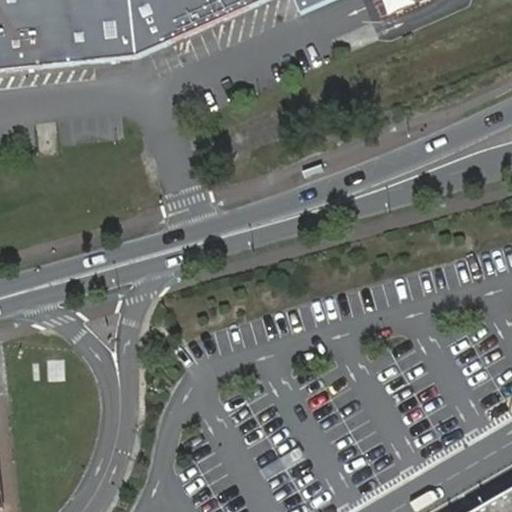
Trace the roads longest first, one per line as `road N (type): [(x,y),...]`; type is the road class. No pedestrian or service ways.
road 1 (secondary): [(511,113),(301,199),(50,273),(0,298)]
road 2 (secondary): [(0,300),(55,294),(334,217),(511,158)]
